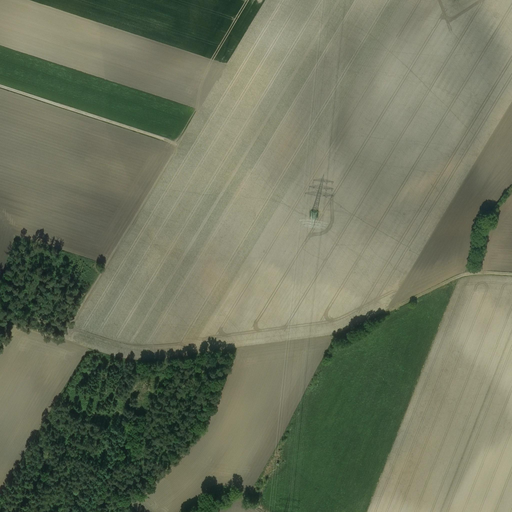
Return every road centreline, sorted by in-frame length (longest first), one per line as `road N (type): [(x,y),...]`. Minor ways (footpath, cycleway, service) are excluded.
road 1 (track): [(511,274),(461,275),(337,336),(240,350),(143,358),(66,340),(67,334)]
road 2 (track): [(0,86),(169,142)]
